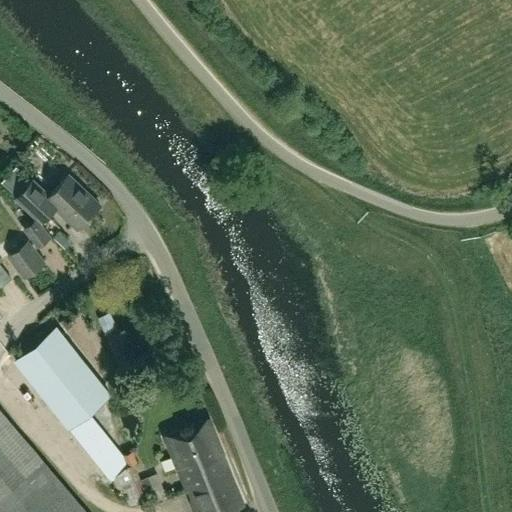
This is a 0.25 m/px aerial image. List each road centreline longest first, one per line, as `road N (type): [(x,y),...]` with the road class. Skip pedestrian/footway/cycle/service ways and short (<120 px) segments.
road 1 (unclassified): [(270,511),(155,244),(104,175),(0,93)]
road 2 (unclassified): [(511,209),(428,217),(303,167),(248,124),(141,0)]
road 3 (track): [(487,511),(450,296),(428,257),(361,219),(316,173)]
